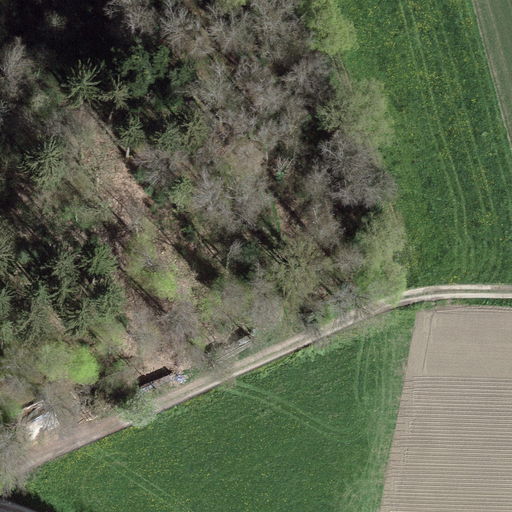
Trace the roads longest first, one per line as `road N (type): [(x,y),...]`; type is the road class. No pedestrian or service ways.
road 1 (track): [(411,305),(0,475)]
road 2 (track): [(304,0),(376,232),(411,305)]
